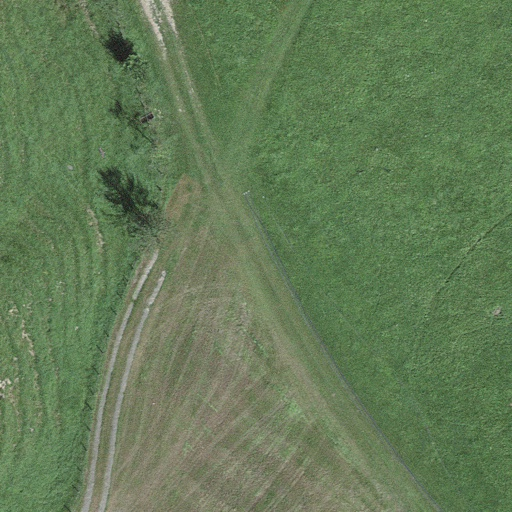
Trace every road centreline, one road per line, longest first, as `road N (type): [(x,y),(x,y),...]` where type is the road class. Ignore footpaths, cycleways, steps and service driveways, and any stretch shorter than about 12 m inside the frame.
road 1 (track): [(92,511),(119,365),(205,159)]
road 2 (track): [(205,159),(298,0)]
